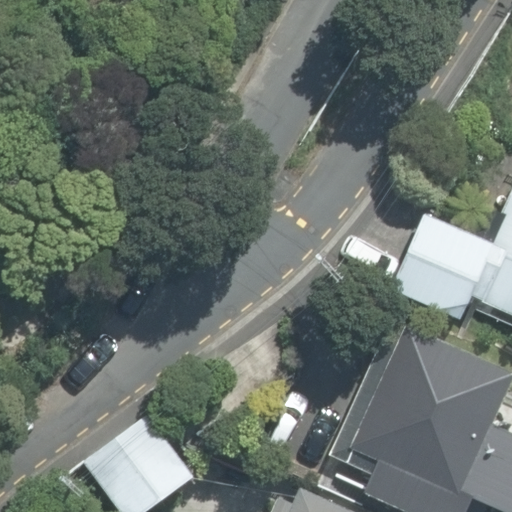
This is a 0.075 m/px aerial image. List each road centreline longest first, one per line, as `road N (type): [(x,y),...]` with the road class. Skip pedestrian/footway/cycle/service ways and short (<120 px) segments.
road 1 (residential): [(261,249),(76,395),(0,487)]
road 2 (residential): [(475,0),(261,249)]
road 3 (residential): [(261,249),(251,201),(260,158),(341,0)]
